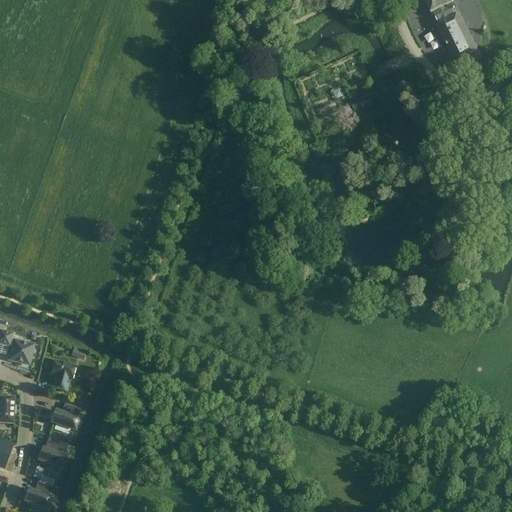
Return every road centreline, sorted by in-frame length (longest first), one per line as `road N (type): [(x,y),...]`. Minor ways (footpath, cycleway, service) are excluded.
road 1 (track): [(475,474),(132,345),(214,95),(237,85)]
road 2 (track): [(265,36),(237,90),(281,157),(274,193),(293,217),(287,260),(294,266),(400,294),(431,292),(461,308),(468,298),(449,268),(467,245),(489,245),(511,211)]
road 3 (track): [(119,511),(151,421),(127,372),(132,345),(0,296)]
road 4 (residential): [(8,511),(29,440),(27,388),(0,373)]
